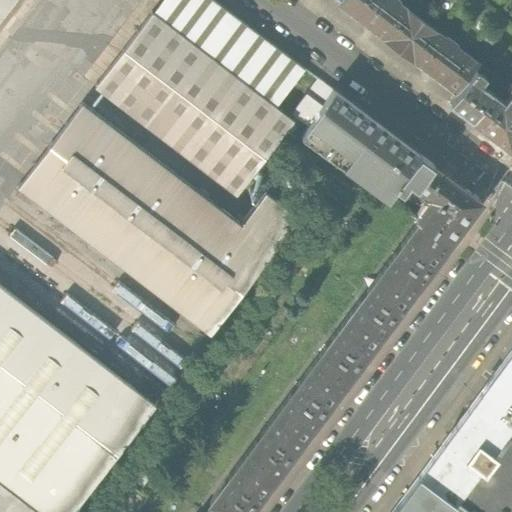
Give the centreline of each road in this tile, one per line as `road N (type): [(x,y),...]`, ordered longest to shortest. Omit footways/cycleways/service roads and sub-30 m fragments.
road 1 (residential): [(511,188),(257,0)]
road 2 (secondary): [(365,451),(511,256)]
